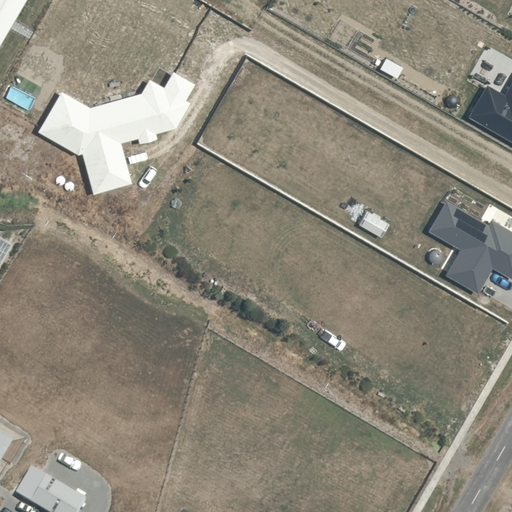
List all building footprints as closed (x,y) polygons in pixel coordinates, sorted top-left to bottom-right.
[(0,0),(0,44),(25,0),(0,0)] [(191,101),(184,98),(194,82),(173,70),(164,86),(150,78),(142,92),(90,106),(62,90),(39,131),(79,154),(82,152),(94,193),(132,181),(121,142),(137,137),(139,143),(158,138),(156,132),(176,126),(191,101)] [(469,115),(511,140),(511,79),(504,94),(487,84),(469,115)] [(0,466),(15,442),(0,432),(0,466)] [(48,476),(33,502),(50,511),(79,511),(87,499),(48,476)]
